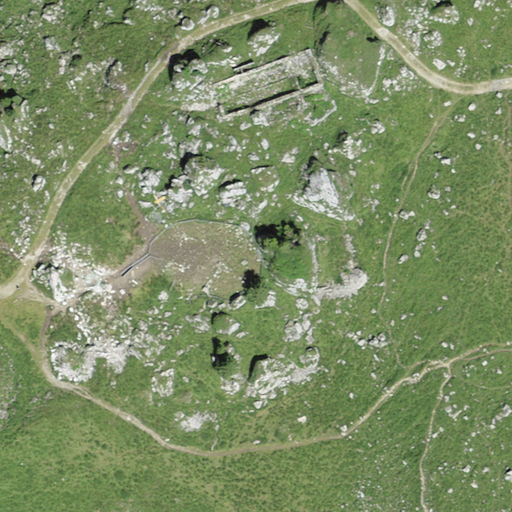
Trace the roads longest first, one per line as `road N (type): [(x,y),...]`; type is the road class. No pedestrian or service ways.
road 1 (track): [(0,292),(17,281),(70,179),(127,114),(156,65),(192,33),(293,0)]
road 2 (track): [(350,0),(449,86),(511,82)]
